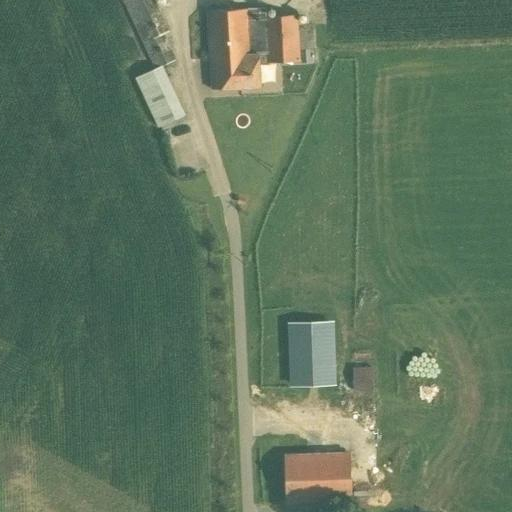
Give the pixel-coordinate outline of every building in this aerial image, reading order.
[(157,128),(174,120),(186,114),(170,79),(163,65),(178,58),(166,32),(170,31),(155,0),(125,0),(156,67),(152,69),(135,78),(157,128)] [(266,16),(266,7),(208,10),(212,88),(260,86),(259,63),(282,62),(284,81),(301,80),(300,61),(298,15),(266,16)] [(299,29),(300,60),(308,59),(307,29),(299,29)] [(334,322),(289,323),(292,385),(336,383),(334,322)] [(354,392),(373,391),(372,366),(353,366),(354,392)] [(287,503),(350,500),(348,452),(285,455),(287,503)]
